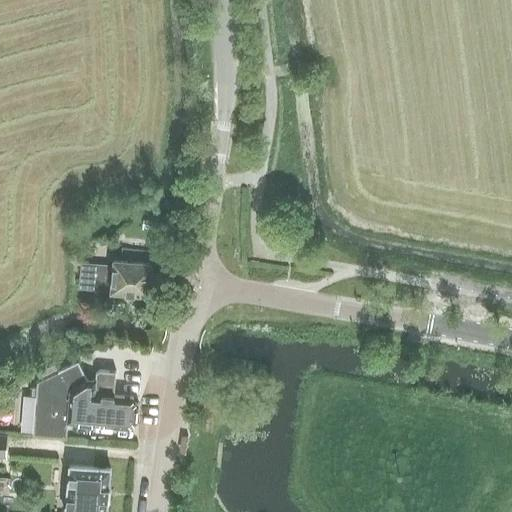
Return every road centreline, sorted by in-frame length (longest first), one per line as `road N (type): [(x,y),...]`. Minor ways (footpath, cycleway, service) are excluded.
road 1 (secondary): [(211,285),(511,339)]
road 2 (secondary): [(211,285),(202,244),(223,100),(218,0)]
road 3 (secondary): [(156,511),(188,322),(211,285)]
